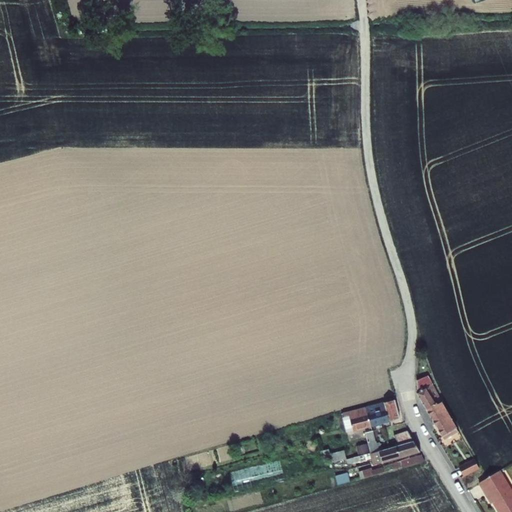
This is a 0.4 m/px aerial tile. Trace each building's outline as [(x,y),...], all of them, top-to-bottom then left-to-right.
[(437,404),(423,381),(416,384),(413,397),(422,412),(437,404)] [(390,421),(400,418),(395,400),(385,402),(390,421)] [(367,407),(372,426),(390,421),(385,402),(367,407)] [(453,433),(437,404),(422,412),(440,440),(453,433)] [(367,407),(344,414),(345,417),(343,417),(347,432),(372,426),(367,407)] [(378,451),(382,451),(380,444),(378,444),(375,441),(373,431),(366,432),(371,453),(378,451)] [(400,445),(414,441),(409,431),(394,436),(400,445)] [(397,446),(400,458),(421,451),(414,441),(400,445),(397,446)] [(371,453),(349,459),(350,463),(372,457),(374,465),(400,458),(397,446),(382,451),(378,451),(371,453)] [(330,454),(333,462),(347,458),(345,450),(330,454)] [(422,455),(401,461),(403,467),(425,461),(422,455)] [(403,467),(401,461),(387,465),(387,467),(384,467),(386,472),(403,467)] [(457,468),(459,477),(471,473),(469,465),(457,468)] [(361,479),(384,473),(383,468),(372,471),(372,468),(359,472),(361,479)] [(336,477),(338,486),(351,482),(348,473),(336,477)] [(511,511),(511,503),(494,475),(473,489),(486,510),(489,508),(490,511),(511,511)]
